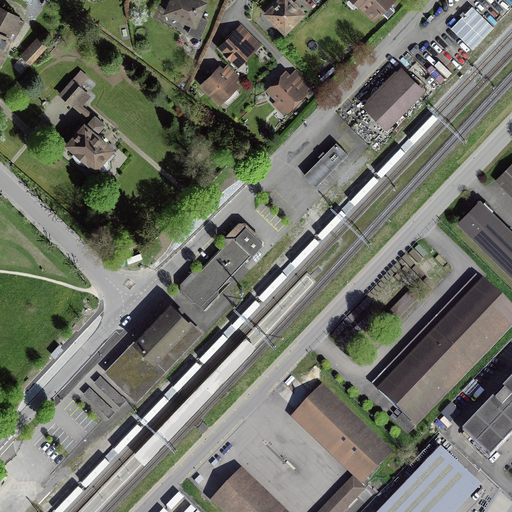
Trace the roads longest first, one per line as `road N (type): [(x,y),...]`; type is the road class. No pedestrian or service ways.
road 1 (residential): [(511,128),(143,511)]
road 2 (residential): [(132,301),(280,161),(430,0)]
road 3 (residential): [(0,443),(132,301)]
road 4 (residential): [(0,179),(132,301)]
